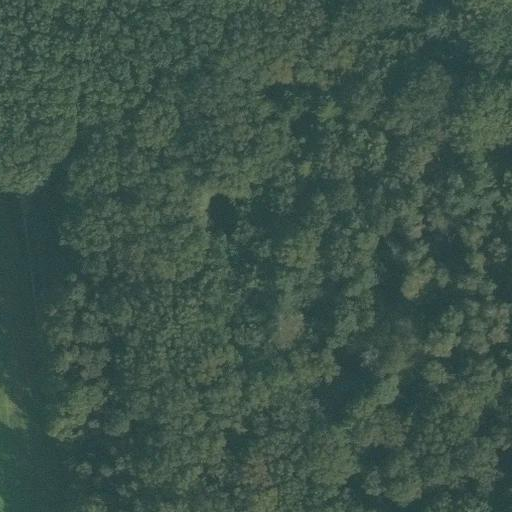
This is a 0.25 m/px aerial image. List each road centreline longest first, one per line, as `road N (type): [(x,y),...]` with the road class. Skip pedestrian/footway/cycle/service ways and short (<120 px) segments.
road 1 (track): [(22,173),(384,511)]
road 2 (track): [(22,173),(65,511)]
